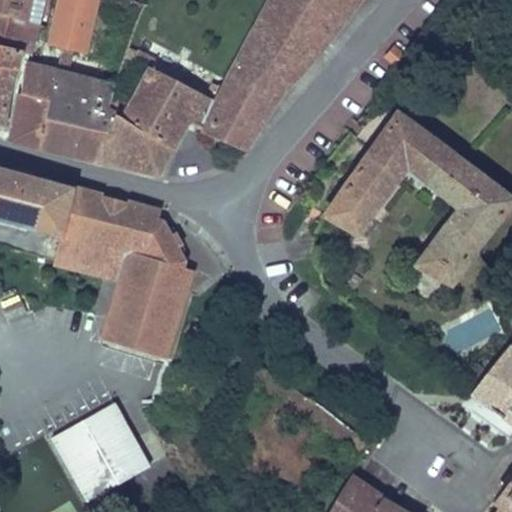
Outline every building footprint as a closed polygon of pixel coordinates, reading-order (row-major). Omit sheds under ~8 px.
[(44,18),(26,13),(28,0),(0,0),(0,16),(29,24),(42,27),(44,18)] [(56,0),(45,47),(78,56),(92,0),(56,0)] [(315,53),(354,0),(265,0),(227,72),(270,98),(315,53)] [(0,46),(17,51),(21,52),(29,24),(0,16),(0,46)] [(124,37),(129,40),(136,22),(131,21),(124,37)] [(0,68),(12,70),(17,51),(0,46),(0,68)] [(138,65),(143,56),(126,47),(122,57),(138,65)] [(384,75),(392,81),(400,71),(390,64),(384,75)] [(15,94),(45,102),(53,73),(23,65),(15,94)] [(181,119),(195,124),(209,100),(146,66),(128,99),(117,117),(168,147),(181,119)] [(0,127),(2,128),(12,70),(0,68),(0,127)] [(221,145),(233,150),(270,98),(227,72),(195,132),(207,139),(221,145)] [(99,136),(93,132),(109,93),(111,88),(53,73),(45,102),(32,149),(89,161),(91,158),(99,136)] [(168,147),(117,117),(128,99),(109,93),(93,132),(99,136),(91,158),(154,174),(168,147)] [(2,141),(32,149),(45,102),(15,94),(2,141)] [(454,268),(508,200),(393,109),(322,215),(351,231),(401,165),(453,204),(414,262),(435,276),(443,282),(448,276),(454,268)] [(219,150),(221,145),(207,139),(206,143),(219,150)] [(0,223),(58,239),(73,192),(0,171),(0,223)] [(155,227),(158,215),(73,192),(58,239),(121,257),(143,263),(155,227)] [(183,272),(171,268),(175,257),(173,251),(166,235),(165,231),(155,227),(143,263),(121,257),(108,286),(114,288),(97,346),(157,363),(183,272)] [(173,251),(177,249),(171,233),(166,235),(173,251)] [(58,239),(51,267),(104,282),(102,285),(108,286),(121,257),(58,239)] [(416,282),(427,289),(435,276),(414,262),(409,269),(420,276),(416,282)] [(448,276),(458,283),(465,274),(454,268),(448,276)] [(404,275),(416,282),(420,276),(409,269),(404,275)] [(414,354),(452,291),(441,285),(443,282),(435,276),(427,289),(422,297),(396,340),(414,354)] [(372,323),(396,340),(422,297),(402,283),(372,323)] [(511,427),(511,344),(483,378),(469,397),(511,427)] [(469,397),(483,378),(462,361),(448,380),(469,397)] [(82,504),(145,469),(110,406),(47,441),(82,504)] [(511,511),(511,464),(509,469),(511,471),(511,473),(509,479),(511,481),(503,492),(499,490),(489,506),(496,510),(494,511),(511,511)] [(366,511),(376,496),(345,476),(322,511),(366,511)] [(402,511),(376,496),(366,511),(402,511)]
